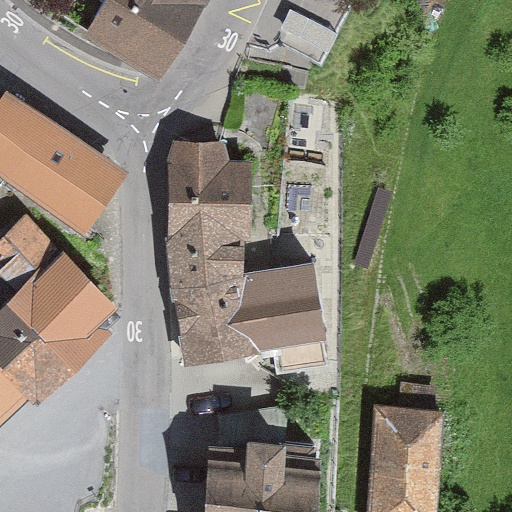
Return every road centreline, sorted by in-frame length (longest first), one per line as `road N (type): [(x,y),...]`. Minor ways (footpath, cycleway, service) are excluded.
road 1 (tertiary): [(139,511),(147,128)]
road 2 (tertiary): [(0,32),(147,128)]
road 3 (tertiary): [(237,0),(178,98),(147,128)]
